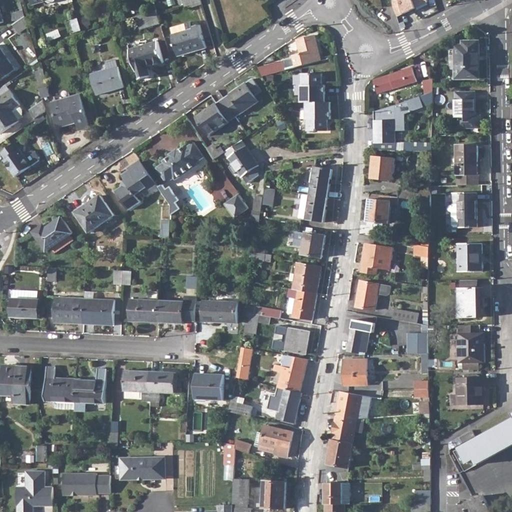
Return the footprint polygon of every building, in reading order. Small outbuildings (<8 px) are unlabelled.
[(158,10),(138,16),(141,29),(162,23),(158,10)] [(81,28),(78,16),(70,18),(73,28),(74,31),(81,28)] [(26,17),(14,25),(19,33),(29,27),(26,17)] [(192,29),(173,35),(179,56),(207,48),(201,25),(192,28),(192,29)] [(297,42),(294,43),(299,62),(310,59),(309,55),(319,52),(314,35),(297,40),(297,42)] [(159,42),(130,50),(137,72),(138,72),(140,79),(151,77),(148,67),(165,62),(159,42)] [(455,50),(450,50),(450,79),(480,79),(480,42),(464,42),(463,46),(455,46),(455,50)] [(0,80),(16,69),(0,46),(0,80)] [(107,63),(108,70),(119,67),(117,60),(107,63)] [(284,62),(258,68),(263,77),(286,71),(284,62)] [(42,64),(34,66),(40,89),(48,87),(42,64)] [(119,67),(108,70),(92,75),(98,95),(125,87),(119,67)] [(413,68),(374,81),(378,94),(417,81),(413,68)] [(286,71),(263,77),(267,84),(289,79),(286,71)] [(322,74),(302,74),(302,86),(301,86),(302,103),(306,103),(326,102),(325,85),(322,85),(322,74)] [(254,79),(224,99),(237,118),(259,102),(255,96),(262,91),(254,79)] [(425,79),(424,95),(434,91),(434,86),(434,79),(425,79)] [(6,85),(0,88),(0,132),(1,133),(20,120),(22,118),(23,116),(23,110),(20,105),(20,104),(16,98),(9,88),(6,85)] [(48,87),(40,89),(42,97),(50,95),(48,87)] [(421,96),(420,97),(424,104),(433,101),(434,91),(424,95),(421,96)] [(475,93),(456,93),(456,129),(481,128),(481,117),(476,117),(475,93)] [(52,103),(58,124),(76,119),(77,123),(79,130),(91,128),(82,95),(52,103)] [(400,104),(375,112),(376,150),(396,151),(395,127),(402,127),(401,115),(395,115),(395,112),(424,104),(420,97),(400,104)] [(237,118),(224,99),(196,118),(209,137),(237,118)] [(393,99),(375,105),(377,110),(394,104),(393,99)] [(43,101),(30,110),(36,119),(43,114),(47,112),(43,101)] [(326,102),(306,103),(307,120),(308,132),(328,131),(328,120),(331,120),(330,102),(326,102)] [(36,119),(35,120),(38,124),(46,119),(43,114),(36,119)] [(76,119),(58,124),(59,128),(77,123),(76,119)] [(243,142),(227,153),(243,177),(260,166),(243,142)] [(16,143),(2,152),(6,159),(5,160),(16,176),(32,166),(16,143)] [(404,143),(404,151),(412,151),(412,143),(404,143)] [(412,143),(412,151),(426,152),(432,152),(433,144),(412,143)] [(162,164),(155,169),(166,184),(173,179),(175,181),(197,166),(196,164),(203,159),(193,144),(185,148),(185,147),(178,151),(177,150),(168,156),(170,158),(161,163),(162,164)] [(215,145),(209,150),(216,160),(227,153),(224,149),(220,151),(215,145)] [(478,145),(457,146),(457,175),(458,185),(479,185),(479,174),(478,145)] [(374,157),(372,178),(393,180),(395,159),(374,157)] [(141,204),(137,198),(135,195),(146,188),(147,191),(156,185),(139,160),(127,168),(129,171),(122,176),(125,182),(123,183),(122,187),(123,189),(116,193),(129,212),(141,204)] [(315,167),(312,195),(328,198),(333,169),(315,167)] [(400,187),(399,197),(424,201),(431,202),(431,186),(432,179),(423,179),(424,190),(400,187)] [(162,185),(158,188),(170,207),(170,216),(180,209),(175,204),(179,200),(170,187),(166,190),(162,185)] [(135,195),(137,198),(147,191),(146,188),(135,195)] [(264,196),(263,204),(273,206),(276,189),(265,188),(264,196)] [(450,204),(447,207),(447,210),(449,212),(452,213),(452,225),(455,227),(460,227),(460,228),(477,228),(476,192),(453,193),(453,204),(450,204)] [(303,193),(300,218),(308,219),(311,195),(303,193)] [(240,194),(232,200),(242,214),(250,209),(240,194)] [(399,197),(371,194),(368,220),(390,222),(391,202),(398,202),(399,197)] [(101,195),(76,212),(89,232),(114,215),(101,195)] [(254,210),(262,211),(263,204),(264,196),(256,195),(254,210)] [(311,195),(308,219),(325,222),(328,198),(312,195),(311,195)] [(242,214),(232,200),(226,204),(235,218),(242,214)] [(61,217),(36,235),(47,251),(52,248),(56,254),(70,244),(67,238),(73,233),(61,217)] [(161,223),(160,237),(162,237),(170,238),(170,224),(161,223)] [(298,240),(296,248),(304,249),(303,253),(323,257),(326,235),(306,232),(306,233),(299,232),(298,240)] [(483,243),(459,244),(459,272),(483,272),(483,243)] [(366,244),(362,271),(377,274),(378,267),(391,269),(394,248),(366,244)] [(422,245),(417,245),(416,255),(417,255),(424,256),(424,258),(429,258),(429,247),(422,245)] [(256,252),(255,259),(265,261),(266,254),(256,252)] [(295,280),(293,289),(317,293),(322,267),(297,263),(296,273),(295,280)] [(49,268),(49,280),(56,281),(57,268),(49,268)] [(115,271),(115,284),(123,284),(124,271),(115,271)] [(124,271),(123,284),(132,285),(132,271),(124,271)] [(361,281),(357,307),(375,310),(378,294),(387,295),(390,293),(391,286),(361,281)] [(477,288),(461,288),(459,288),(460,318),(481,318),(481,288),(477,288)] [(291,298),(288,314),(293,315),(293,316),(313,319),(317,293),(293,289),(291,289),(289,297),(291,298)] [(12,299),(11,317),(39,319),(40,300),(37,300),(37,292),(27,291),(27,299),(12,299)] [(132,320),(159,322),(160,301),(160,291),(150,291),(150,300),(133,299),(132,320)] [(86,292),(85,299),(95,300),(95,292),(86,292)] [(160,301),(159,322),(184,323),(184,321),(196,321),(197,296),(184,296),(184,302),(160,301)] [(56,323),(84,324),(85,299),(56,298),(56,313),(56,323)] [(85,299),(84,324),(114,325),(115,301),(95,300),(85,299)] [(205,301),(204,321),(238,323),(239,303),(205,301)] [(248,306),(247,313),(259,315),(271,317),(281,319),(281,315),(281,313),(282,311),(253,306),(253,307),(248,306)] [(395,310),(394,320),(398,320),(418,324),(420,314),(395,310)] [(247,313),(244,337),(253,338),(254,334),(256,334),(257,322),(259,315),(247,313)] [(281,315),(281,319),(292,321),(293,316),(293,315),(288,314),(281,313),(281,315)] [(259,315),(257,322),(270,324),(271,317),(259,315)] [(394,320),(386,318),(385,325),(396,327),(398,320),(394,320)] [(354,319),(348,351),(359,353),(360,351),(364,352),(365,352),(366,351),(372,322),(354,319)] [(289,328),(286,351),(307,354),(310,332),(289,328)] [(465,363),(464,371),(479,370),(479,363),(484,362),(484,334),(459,335),(459,363),(465,363)] [(254,350),(242,348),(241,354),(252,356),(254,350)] [(241,354),(239,364),(247,367),(246,371),(250,372),(252,356),(241,354)] [(24,364),(25,355),(5,355),(5,363),(24,364)] [(275,371),(277,371),(281,373),(277,387),(284,389),(297,392),(301,393),(309,359),(296,357),(282,355),(280,365),(276,365),(275,371)] [(368,360),(345,360),(345,385),(368,385),(368,360)] [(239,364),(237,377),(248,380),(250,372),(246,371),(247,367),(239,364)] [(4,366),(2,395),(14,396),(14,404),(31,404),(33,367),(4,366)] [(56,409),(75,410),(76,379),(56,379),(57,368),(47,368),(46,401),(57,402),(56,409)] [(97,380),(76,379),(75,410),(75,412),(86,412),(87,402),(105,403),(107,371),(98,370),(97,380)] [(126,371),(125,392),(143,392),(143,399),(143,401),(151,401),(152,372),(126,371)] [(277,371),(273,386),(277,387),(281,373),(277,371)] [(151,401),(150,406),(158,406),(158,402),(160,402),(160,393),(161,392),(181,393),(182,386),(177,386),(177,373),(152,372),(151,401)] [(207,376),(197,376),(196,399),(223,400),(224,375),(207,374),(207,376)] [(459,378),(459,395),(459,406),(485,406),(484,378),(459,378)] [(297,392),(284,389),(282,397),(278,418),(296,422),(302,397),(296,396),(297,392)] [(341,392),(337,415),(360,420),(364,420),(366,419),(368,407),(361,406),(362,396),(341,392)] [(459,406),(459,395),(451,396),(451,407),(459,406)] [(232,396),(229,411),(235,413),(239,398),(232,396)] [(420,403),(420,415),(421,415),(431,415),(430,396),(424,396),(424,402),(420,403)] [(337,415),(333,440),(354,444),(356,431),(362,432),(364,420),(360,420),(337,415)] [(431,415),(421,415),(422,426),(431,425),(431,415)] [(511,419),(457,450),(468,470),(503,451),(511,446),(511,419)] [(264,434),(261,447),(261,449),(276,452),(275,454),(288,458),(294,432),(266,425),(264,434)] [(254,446),(261,447),(264,434),(257,433),(254,446)] [(235,438),(235,445),(236,445),(235,448),(248,452),(250,443),(235,438)] [(354,444),(333,440),(328,464),(350,468),(353,446),(361,446),(361,448),(372,447),(372,443),(354,444)] [(225,443),(224,465),(235,465),(235,448),(236,445),(235,445),(225,443)] [(468,470),(457,450),(454,452),(465,472),(468,470)] [(165,458),(121,458),(122,479),(137,478),(137,474),(145,474),(145,479),(156,478),(155,476),(166,476),(165,458)] [(414,465),(414,471),(425,470),(431,470),(431,459),(423,460),(423,464),(414,465)] [(33,511),(33,505),(33,502),(40,502),(40,505),(53,505),(53,486),(45,487),(45,470),(27,471),(27,486),(18,487),(18,511),(33,511)] [(63,495),(71,495),(71,492),(77,492),(77,495),(98,495),(98,492),(111,492),(111,475),(98,475),(98,473),(64,473),(63,495)] [(233,505),(233,511),(252,511),(252,509),(249,509),(249,480),(234,479),(233,505)] [(264,482),(263,508),(272,508),(286,508),(287,482),(264,482)] [(326,484),(327,505),(346,504),(350,504),(350,483),(326,484)] [(416,491),(416,504),(431,504),(431,491),(416,491)] [(492,511),(483,496),(453,511),(492,511)]
